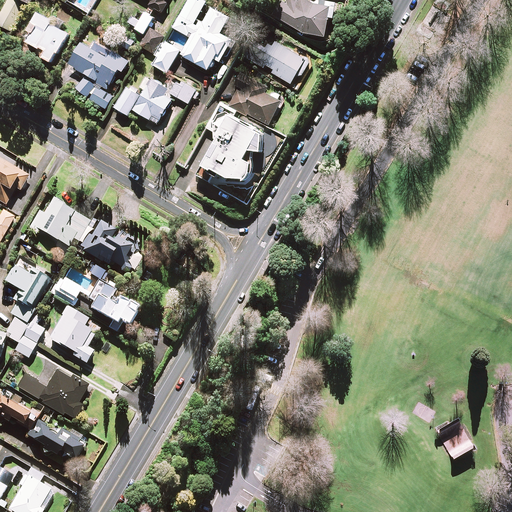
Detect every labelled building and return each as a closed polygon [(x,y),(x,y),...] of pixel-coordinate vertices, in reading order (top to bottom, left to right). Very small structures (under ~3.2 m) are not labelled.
[(33,0),(10,0),(0,17),(0,24),(14,33),(22,21),(33,0)] [(135,0),(159,12),(165,0),(135,0)] [(206,2),(202,0),(188,0),(181,19),(197,25),(206,2)] [(331,20),(334,6),(317,4),(316,9),(301,0),(292,0),(281,5),(273,17),(301,34),(321,38),(324,19),(331,20)] [(438,13),(435,12),(429,23),(431,25),(438,13)] [(51,24),(38,17),(28,33),(34,36),(28,46),(44,55),(41,59),(49,64),(64,38),(48,29),(51,24)] [(153,54),(164,36),(151,28),(140,46),(153,54)] [(296,88),(312,62),(267,34),(252,60),(296,88)] [(81,43),(66,67),(84,80),(108,92),(118,76),(123,77),(132,62),(96,40),(91,48),(81,43)] [(206,47),(195,41),(185,60),(197,66),(206,47)] [(181,51),(166,43),(153,65),(168,73),(181,51)] [(219,53),(206,47),(197,66),(208,72),(219,53)] [(266,125),(279,105),(264,95),(264,89),(238,72),(230,85),(245,95),(237,106),(266,125)] [(87,99),(97,90),(84,80),(74,90),(81,97),(87,99)] [(198,91),(180,81),(172,95),(190,105),(198,91)] [(177,102),(151,86),(143,98),(135,112),(161,128),(177,102)] [(107,109),(113,97),(97,90),(92,101),(107,109)] [(141,99),(128,90),(116,110),(129,118),(141,99)] [(262,136),(226,117),(215,119),(212,127),(216,141),(200,174),(225,186),(240,188),(247,179),(248,170),(244,163),(249,157),(262,157),(262,136)] [(24,191),(32,176),(0,158),(0,198),(9,204),(18,187),(24,191)] [(75,246),(89,219),(55,202),(51,210),(45,207),(35,225),(75,246)] [(0,247),(19,216),(7,208),(2,216),(0,214),(0,247)] [(137,241),(106,224),(98,238),(89,237),(82,249),(128,273),(141,248),(137,241)] [(57,280),(19,258),(5,283),(26,295),(16,313),(32,322),(57,280)] [(107,293),(114,297),(118,288),(102,280),(96,292),(65,276),(55,294),(80,307),(86,296),(102,304),(107,293)] [(137,323),(148,304),(126,292),(121,301),(114,297),(107,293),(102,304),(99,307),(126,323),(129,318),(137,323)] [(90,321),(71,310),(54,337),(91,360),(97,350),(91,346),(99,333),(87,326),(90,321)] [(20,342),(32,322),(16,313),(4,333),(12,336),(20,342)] [(46,330),(33,323),(16,352),(29,359),(46,330)] [(0,354),(6,356),(12,336),(0,332),(0,354)] [(91,389),(59,370),(50,385),(30,373),(21,387),(74,418),(91,389)] [(1,407),(0,406),(0,412),(2,410),(33,428),(41,416),(7,396),(1,407)] [(474,449),(457,419),(436,431),(454,461),(474,449)] [(64,434),(42,423),(34,438),(64,454),(66,451),(84,460),(93,443),(67,429),(64,434)] [(45,475),(34,469),(29,475),(41,482),(45,475)] [(29,475),(10,509),(15,511),(44,511),(55,494),(49,487),(41,482),(29,475)] [(0,504),(10,487),(0,480),(0,504)]
